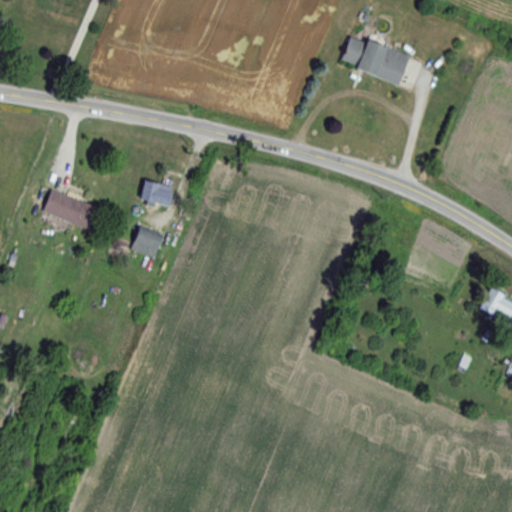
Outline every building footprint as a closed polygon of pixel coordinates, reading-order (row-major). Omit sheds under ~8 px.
[(408,57),(350,35),(340,62),(398,85),(408,57)] [(139,201),(167,208),(173,188),(144,180),(139,201)] [(91,229),(98,206),(50,192),(43,214),(91,229)] [(130,250),(152,259),(162,238),(139,228),(130,250)] [(511,318),(511,314),(511,296),(485,291),(481,312),(511,318)]
